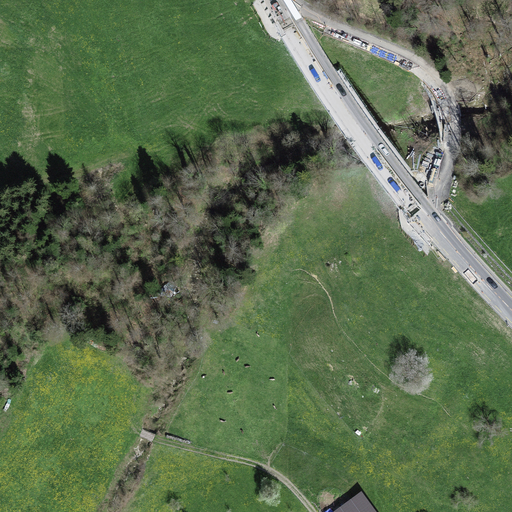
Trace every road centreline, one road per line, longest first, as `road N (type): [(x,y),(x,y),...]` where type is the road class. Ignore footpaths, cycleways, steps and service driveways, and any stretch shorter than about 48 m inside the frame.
road 1 (primary): [(511,309),(398,180),(280,0)]
road 2 (track): [(287,12),(305,10),(433,71),(455,113),(454,145)]
road 3 (track): [(0,198),(117,157)]
